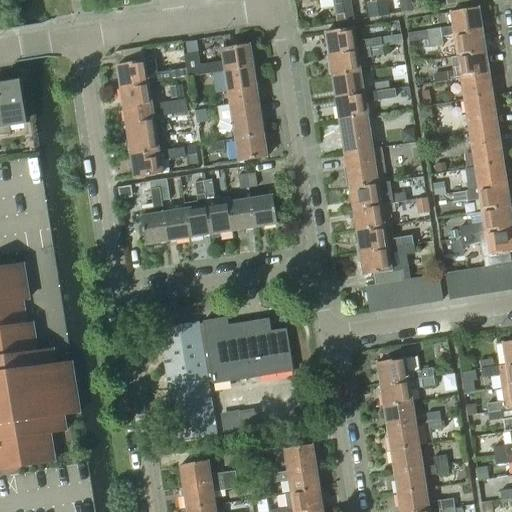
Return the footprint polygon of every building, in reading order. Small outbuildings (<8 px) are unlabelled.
[(341,0),(332,0),(333,3),(335,16),(343,15),(342,2),(341,0)] [(341,0),(342,2),(343,15),(345,22),(353,21),(352,13),(350,1),(349,0),(341,0)] [(452,28),(428,32),(429,40),(442,38),(454,36),(482,32),(478,9),(450,14),(452,28)] [(354,29),(325,33),(328,56),(357,52),(369,50),(382,48),(381,39),(368,41),(356,43),(354,29)] [(482,32),(454,36),(457,58),(485,53),(482,32)] [(442,38),(429,40),(430,49),(443,47),(442,38)] [(187,79),(225,73),(253,68),(250,46),(222,50),(223,62),(200,66),(198,54),(184,56),(187,79)] [(357,52),(328,56),(332,77),(360,73),(358,59),(383,56),(382,48),(369,50),(357,52)] [(447,73),(434,75),(436,84),(448,81),(460,80),(489,75),(485,53),(457,58),(459,71),(447,73)] [(145,62),(117,67),(120,89),(149,85),(173,80),(172,72),(159,74),(156,74),(152,70),(151,61),(145,62)] [(225,73),(230,106),(259,102),(253,68),(225,73)] [(360,73),(332,77),(335,99),(364,95),(360,73)] [(489,75),(460,80),(464,101),(492,97),(489,75)] [(387,83),(374,85),(376,93),(389,91),(387,83)] [(19,84),(0,86),(0,136),(10,135),(9,126),(25,124),(19,84)] [(149,85),(120,89),(125,123),(154,119),(153,111),(149,85)] [(183,85),(168,87),(170,99),(185,97),(183,85)] [(364,95),(335,99),(339,121),(367,117),(365,103),(395,99),(394,90),(389,91),(376,93),(364,95)] [(492,97),(464,101),(469,135),(497,131),(492,97)] [(233,127),(235,140),(264,136),(259,102),(230,106),(218,108),(219,121),(233,127)] [(171,103),(158,105),(160,118),(173,116),(171,103)] [(367,117),(339,121),(344,155),(372,150),(367,117)] [(154,119),(125,123),(131,157),(159,152),(165,151),(161,125),(160,118),(154,119)] [(497,131),(469,135),(474,169),(502,164),(497,131)] [(264,136),(235,140),(239,163),(267,158),(264,136)] [(211,144),(212,153),(225,151),(223,142),(211,144)] [(159,152),(131,157),(134,179),(163,175),(169,174),(167,165),(171,159),(185,157),(184,148),(165,151),(159,152)] [(372,150),(344,155),(349,189),(378,184),(386,183),(380,149),(372,150)] [(474,169),(465,170),(468,192),(478,191),(506,186),(502,164),(474,169)] [(255,174),(247,176),(249,188),(257,187),(255,174)] [(249,188),(247,176),(238,177),(240,190),(249,188)] [(149,182),(151,191),(154,210),(140,212),(145,246),(168,243),(163,214),(164,214),(162,202),(161,202),(159,190),(168,188),(166,179),(149,182)] [(212,181),(203,182),(205,195),(211,236),(220,234),(221,237),(232,236),(231,233),(233,232),(229,204),(227,197),(214,199),(212,181)] [(184,204),(185,211),(190,239),(211,236),(205,195),(203,182),(195,184),(197,202),(184,204)] [(378,184),(349,189),(353,210),(381,206),(388,205),(394,204),(397,203),(406,202),(405,194),(380,198),(378,184)] [(466,193),(453,195),(454,203),(467,201),(467,202),(479,200),(481,212),(509,208),(506,186),(478,191),(468,192),(466,193)] [(161,202),(162,202),(170,201),(168,188),(159,190),(161,202)] [(273,197),(250,200),(255,229),(277,225),(273,197)] [(250,200),(229,204),(233,232),(255,229),(250,200)] [(381,206),(353,210),(356,232),(385,228),(391,227),(389,213),(395,212),(395,209),(394,204),(388,205),(381,206)] [(471,228),(458,230),(460,238),(484,234),(511,229),(511,225),(509,208),(481,212),(483,225),(471,227),(471,228)] [(185,211),(164,214),(163,214),(168,243),(190,239),(185,211)] [(385,228),(356,232),(359,254),(388,250),(413,246),(411,237),(393,240),(391,227),(385,228)] [(511,229),(484,234),(460,238),(461,247),(480,244),(482,258),(484,270),(493,268),(505,266),(510,265),(509,253),(511,252),(511,229)] [(388,250),(359,254),(363,276),(373,275),(375,286),(378,286),(390,284),(401,282),(410,281),(406,255),(415,254),(414,245),(413,246),(388,250)] [(505,266),(493,268),(497,292),(509,290),(505,266)] [(0,470),(55,462),(50,433),(66,431),(64,415),(80,413),(72,365),(56,367),(54,352),(38,354),(33,326),(24,327),(20,301),(29,299),(24,267),(0,270),(0,470)] [(484,270),(481,270),(485,294),(497,292),(493,268),(484,270)] [(481,270),(469,272),(473,296),(485,294),(481,270)] [(469,272),(458,274),(461,298),(473,296),(469,272)] [(458,274),(445,276),(448,300),(461,298),(458,274)] [(438,277),(425,279),(429,303),(442,301),(438,277)] [(425,279),(413,280),(417,305),(429,303),(425,279)] [(410,281),(401,282),(405,307),(417,305),(413,280),(410,281)] [(401,282),(390,284),(393,309),(405,307),(401,282)] [(390,284),(378,286),(381,311),(393,309),(390,284)] [(375,286),(365,288),(368,313),(381,311),(378,286),(375,286)] [(212,382),(213,385),(293,373),(284,317),(228,326),(227,318),(203,322),(203,325),(200,326),(199,323),(197,323),(198,328),(161,334),(160,329),(158,329),(175,442),(177,442),(176,437),(214,431),(215,436),(217,436),(208,382),(212,382)] [(511,342),(502,344),(505,367),(511,365),(511,342)] [(384,363),(377,364),(380,386),(408,382),(420,380),(433,378),(433,377),(432,369),(419,372),(413,358),(404,360),(384,363)] [(492,360),(479,362),(480,371),(493,369),(492,360)] [(493,369),(480,371),(481,379),(499,376),(501,389),(511,387),(511,365),(505,367),(493,369)] [(408,382),(380,386),(383,408),(412,404),(410,390),(434,386),(433,378),(420,380),(408,382)] [(503,402),(487,405),(488,414),(511,410),(511,387),(501,389),(503,402)] [(412,404),(383,408),(387,430),(415,425),(412,404)] [(511,410),(488,414),(487,414),(488,422),(502,420),(511,418),(511,410)] [(426,415),(427,423),(440,421),(439,413),(426,415)] [(440,421),(427,423),(428,432),(441,430),(440,421)] [(415,425),(387,430),(390,452),(419,447),(415,425)] [(511,446),(492,449),(494,457),(511,454),(511,432),(509,433),(511,446)] [(303,437),(283,440),(285,451),(284,451),(287,473),(316,469),(312,446),(305,447),(303,437)] [(419,447),(390,452),(394,473),(422,469),(419,447)] [(511,454),(494,457),(495,465),(511,462),(511,454)] [(445,456),(433,458),(434,467),(447,465),(445,456)] [(208,463),(179,467),(183,489),(211,485),(236,481),(235,472),(210,477),(208,463)] [(422,469),(394,473),(397,495),(425,490),(423,477),(435,475),(448,473),(447,465),(434,467),(422,469)] [(274,467),(261,469),(263,477),(275,475),(274,467)] [(275,475),(263,477),(264,486),(289,481),(291,495),(319,490),(316,469),(287,473),(275,475)] [(184,499),(182,499),(184,510),(186,509),(186,511),(215,507),(212,493),(237,489),(236,481),(211,485),(183,489),(184,499)] [(287,509),(270,511),(322,511),(319,490),(291,495),(285,496),(287,509)] [(425,490),(397,495),(399,511),(429,511),(441,510),(454,508),(452,500),(439,502),(427,504),(425,490)] [(511,490),(499,492),(501,501),(511,498),(511,490)]
